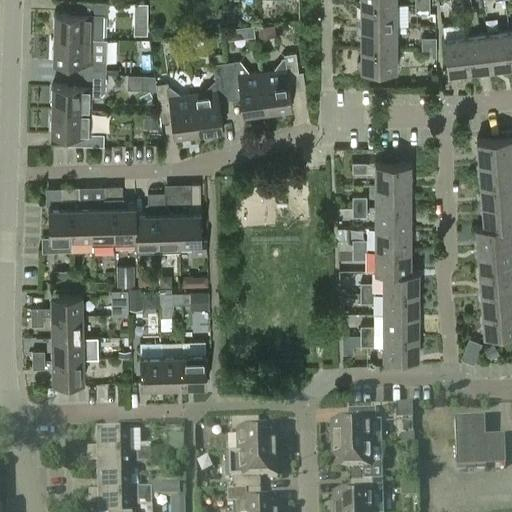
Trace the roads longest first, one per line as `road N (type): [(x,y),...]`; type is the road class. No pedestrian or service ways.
road 1 (residential): [(6,174),(178,172),(309,133)]
road 2 (residential): [(450,382),(442,282),(445,117)]
road 3 (residential): [(309,511),(305,407),(317,389),(340,378),(450,382)]
road 4 (residential): [(8,426),(6,174)]
road 5 (residential): [(8,426),(41,416),(186,412)]
road 6 (residential): [(7,145),(12,0)]
